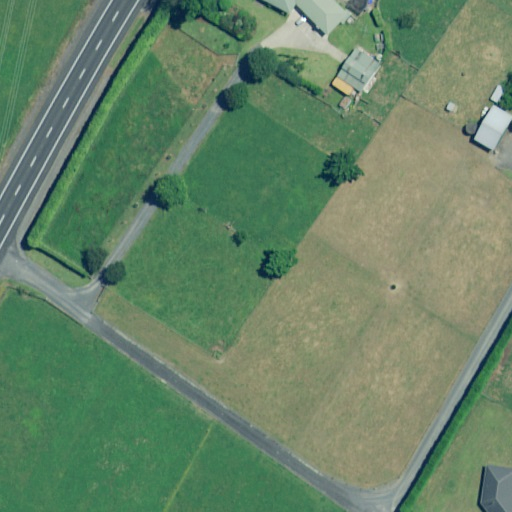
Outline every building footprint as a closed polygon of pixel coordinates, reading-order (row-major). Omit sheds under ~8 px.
[(264,0),(294,16),(299,5),(331,37),(351,16),(335,0),(264,0)] [(372,0),(357,0),(353,8),(363,15),(372,0)] [(383,63),(359,48),(340,79),(364,94),(383,63)] [(511,126),(511,115),(497,107),(478,141),(498,152),(511,126)] [(511,511),(511,470),(488,466),(481,503),(488,511),(511,511)]
